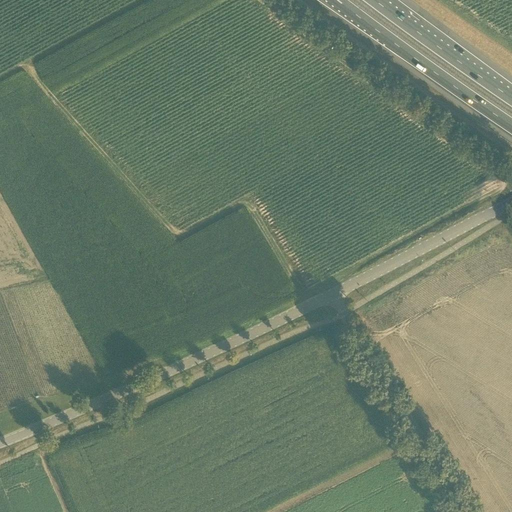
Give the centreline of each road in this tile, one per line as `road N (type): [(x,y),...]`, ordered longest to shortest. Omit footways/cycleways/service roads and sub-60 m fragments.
road 1 (tertiary): [(0,443),(324,298)]
road 2 (unclassified): [(462,511),(324,298)]
road 3 (motorway): [(334,0),(511,126)]
road 4 (tertiary): [(324,298),(511,202)]
road 5 (motorway): [(511,98),(374,0)]
